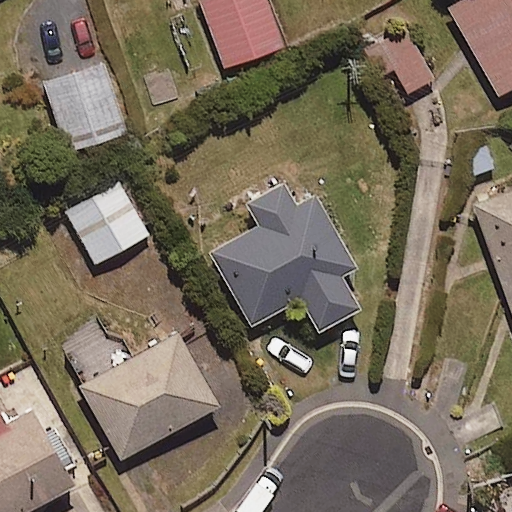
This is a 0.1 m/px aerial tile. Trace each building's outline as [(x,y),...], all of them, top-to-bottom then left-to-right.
[(267,0),(201,0),(225,64),(283,43),(267,0)] [(511,0),(452,0),(445,4),(498,96),(511,87),(511,0)] [(407,23),(362,48),(377,75),(396,65),(409,89),(436,75),(407,23)] [(104,57),(42,78),(65,143),(127,122),(104,57)] [(256,221),(208,248),(252,322),(302,294),(320,326),(360,304),(342,272),(358,263),(314,187),(297,197),(284,175),(243,199),(256,221)] [(119,177),(64,209),(94,261),(149,230),(119,177)] [(511,183),(469,199),(511,316),(511,183)] [(176,327),(77,382),(119,458),(219,402),(176,327)] [(0,511),(9,511),(73,477),(31,404),(5,419),(0,410),(0,511)]
